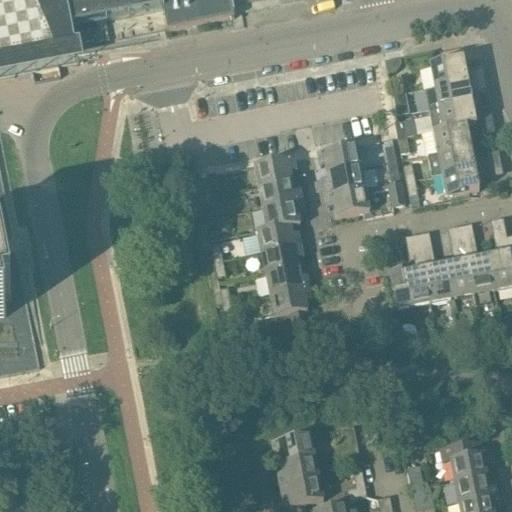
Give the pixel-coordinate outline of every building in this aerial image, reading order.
[(0,0),(0,380),(39,373),(0,174),(0,81),(78,66),(77,58),(65,0),(0,0)] [(511,0),(79,0),(86,30),(88,29),(155,15),(163,14),(165,20),(168,36),(218,26),(232,23),(234,23),(229,1),(236,0),(511,0)] [(401,63),(386,66),(388,78),(395,77),(401,67),(401,63)] [(430,70),(434,92),(473,85),(471,73),(465,74),(463,64),(430,70)] [(429,116),(438,114),(471,107),(470,98),(476,97),(473,85),(434,92),(424,94),(429,116)] [(473,116),(471,107),(438,114),(429,116),(432,135),(442,133),(442,135),(472,129),(472,130),(482,128),(479,115),(473,116)] [(395,112),(396,120),(409,118),(407,110),(395,112)] [(395,128),(398,143),(417,140),(414,124),(395,128)] [(474,140),(472,130),(472,129),(442,135),(442,133),(432,135),(422,137),(426,160),(427,160),(470,151),(468,141),(474,140)] [(406,142),(398,143),(401,159),(409,157),(406,142)] [(327,179),(361,173),(356,150),(317,158),(319,171),(326,170),(327,179)] [(387,167),(396,166),(393,150),(384,152),(387,167)] [(431,181),(441,179),(480,171),(478,159),(472,160),(470,151),(427,160),(431,181)] [(290,177),(296,176),(293,162),(254,170),(258,192),(291,186),(290,177)] [(399,181),(396,166),(387,167),(390,183),(399,181)] [(412,169),(403,170),(406,186),(415,184),(412,169)] [(480,171),(441,179),(445,201),(479,195),(477,184),(483,183),(480,171)] [(329,188),(323,189),(325,202),(365,194),(365,193),(378,191),(374,173),(361,175),(361,173),(327,179),(329,188)] [(215,178),(206,179),(209,195),(218,194),(215,178)] [(415,184),(406,186),(409,201),(417,200),(415,184)] [(293,195),(291,186),(258,192),(262,213),(301,206),(299,194),(293,195)] [(405,210),(401,187),(387,190),(391,212),(405,210)] [(325,202),(327,213),(334,212),(336,222),(369,216),(365,194),(325,202)] [(214,222),(223,221),(220,206),(211,207),(214,222)] [(291,232),(300,230),(298,219),(304,218),(301,206),(262,213),(265,233),(266,235),(290,230),(291,232)] [(223,221),(214,222),(217,237),(226,235),(223,221)] [(258,240),(242,243),(246,260),(261,257),(261,258),(300,250),(298,239),(292,240),(291,232),(290,230),(266,235),(265,233),(257,235),(258,240)] [(430,308),(452,303),(445,270),(436,272),(429,237),(417,240),(430,308)] [(417,240),(405,242),(412,277),(403,278),(401,273),(389,275),(396,314),(430,308),(417,240)] [(511,272),(510,262),(511,262),(507,242),(494,245),(497,260),(487,262),(494,295),(511,291),(511,272)] [(496,305),(494,295),(487,262),(478,264),(476,249),(464,251),(473,299),(475,311),(493,308),(492,306),(496,305)] [(265,279),(298,273),(297,263),(303,262),(300,250),(261,258),(265,279)] [(214,267),(222,266),(219,251),(211,252),(214,267)] [(455,268),(445,270),(452,303),(473,299),(464,251),(452,253),(455,268)] [(222,266),(214,267),(217,281),(225,280),(222,266)] [(300,282),(298,273),(265,279),(269,301),(309,293),(306,281),(300,282)] [(227,293),(219,295),(222,310),(230,308),(227,293)] [(309,328),(307,316),(305,306),(311,305),(309,293),(269,301),(273,322),(264,324),(266,336),(290,332),(309,328)] [(230,308),(222,310),(225,324),(232,322),(230,308)] [(476,344),(462,343),(461,354),(475,355),(476,344)] [(355,430),(342,433),(344,442),(357,440),(355,430)] [(314,461),(310,439),(271,447),(274,459),(280,458),(282,468),(314,461)] [(344,442),(334,450),(335,457),(340,456),(359,452),(357,440),(344,442)] [(485,471),(491,470),(489,456),(482,458),(480,447),(439,455),(441,466),(449,464),(454,486),(487,480),(485,471)] [(359,452),(340,456),(342,467),(349,466),(349,468),(362,466),(359,452)] [(283,477),(277,478),(279,490),(318,483),(314,461),(282,468),(283,477)] [(362,466),(349,468),(351,476),(363,474),(362,466)] [(409,486),(421,484),(419,471),(406,474),(409,486)] [(354,494),(347,495),(349,505),(369,501),(366,488),(363,474),(351,476),(354,494)] [(489,489),(487,480),(454,486),(458,507),(497,500),(495,488),(489,489)] [(318,483),(279,490),(282,502),(288,501),(290,511),(306,509),(323,505),(322,500),(329,499),(326,482),(319,483),(318,483)] [(409,486),(411,495),(423,492),(421,484),(409,486)] [(429,491),(423,492),(411,495),(412,503),(425,501),(431,499),(429,491)] [(412,503),(413,511),(433,511),(431,499),(425,501),(412,503)] [(497,500),(458,507),(458,511),(498,511),(500,511),(497,500)] [(391,511),(389,501),(376,503),(377,511),(391,511)]
